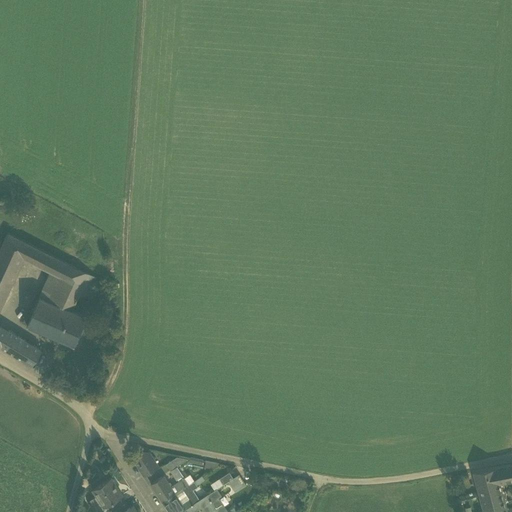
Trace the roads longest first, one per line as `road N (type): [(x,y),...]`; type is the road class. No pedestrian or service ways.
road 1 (track): [(75,408),(111,378),(123,337),(142,0)]
road 2 (unclassified): [(94,422),(134,440),(341,478),(414,477),(511,459)]
